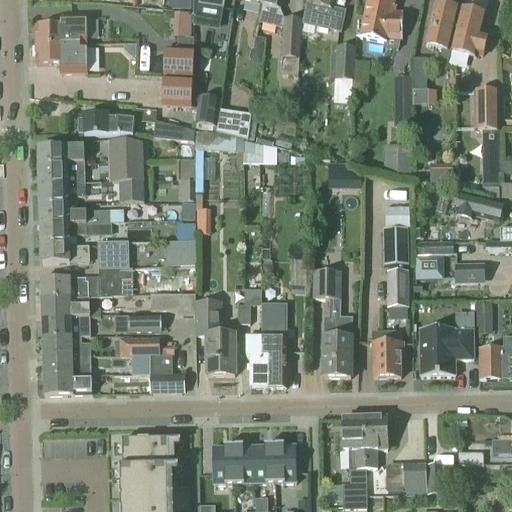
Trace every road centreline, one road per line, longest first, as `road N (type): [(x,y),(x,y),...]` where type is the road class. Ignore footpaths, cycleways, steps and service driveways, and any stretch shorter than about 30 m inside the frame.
road 1 (residential): [(20,416),(511,404)]
road 2 (residential): [(20,416),(8,0)]
